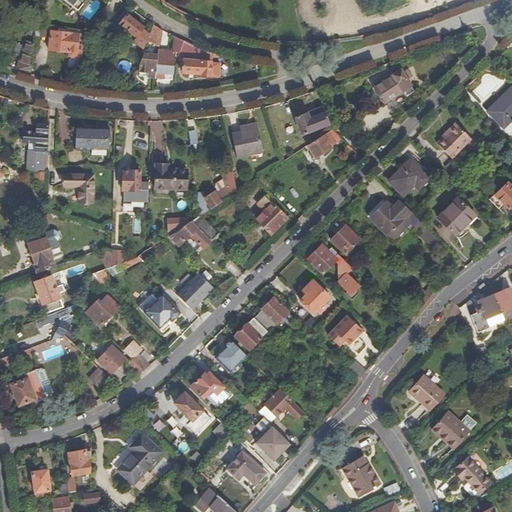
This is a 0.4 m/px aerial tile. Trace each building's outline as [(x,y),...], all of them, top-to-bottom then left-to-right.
[(9,0),(22,9),(22,1),(20,0),(9,0)] [(58,0),(66,6),(68,3),(76,10),(85,0),(58,0)] [(143,48),(148,34),(141,28),(143,26),(127,13),(119,23),(125,28),(122,32),(121,34),(131,41),(132,40),(143,48)] [(125,28),(119,23),(116,27),(122,32),(125,28)] [(152,24),(148,34),(159,40),(161,29),(152,24)] [(81,58),(84,34),(50,30),(48,49),(69,51),(69,53),(72,53),(75,57),(81,58)] [(158,53),(156,75),(172,76),(174,53),(178,53),(184,40),(174,35),(172,49),(158,49),(158,53)] [(178,53),(178,54),(182,55),(187,55),(190,53),(194,45),(184,40),(178,53)] [(23,52),(21,70),(30,72),(33,42),(25,42),(24,52),(23,52)] [(139,75),(156,75),(158,53),(144,53),(140,62),(139,75)] [(184,70),(184,71),(201,73),(201,75),(211,76),(212,61),(203,61),(203,60),(185,59),(185,66),(182,65),(182,70),(184,70)] [(394,75),(395,76),(376,89),(384,101),(403,88),(407,94),(413,89),(401,71),(394,75)] [(511,90),(488,113),(491,115),(511,95),(511,90)] [(511,95),(491,115),(504,129),(511,122),(511,95)] [(331,123),(324,106),(298,118),(305,134),(331,123)] [(456,124),(449,131),(450,132),(446,136),(437,144),(453,159),(472,140),(456,124)] [(47,172),(50,126),(37,126),(37,133),(25,133),(24,144),(29,144),(28,170),(36,172),(47,172)] [(78,148),(111,148),(111,129),(78,128),(78,148)] [(265,151),(258,128),(233,136),(239,159),(265,151)] [(343,141),(334,131),(326,137),(325,136),(309,146),(316,158),(343,141)] [(400,166),(402,168),(408,162),(418,172),(421,170),(424,167),(412,155),(400,166)] [(408,162),(402,168),(389,182),(404,197),(415,186),(419,191),(431,179),(421,170),(418,172),(408,162)] [(156,163),(155,187),(187,187),(187,168),(169,168),(169,163),(156,163)] [(200,216),(202,215),(235,193),(234,182),(231,166),(222,167),(223,178),(223,182),(216,187),(204,194),(204,190),(197,190),(200,216)] [(151,202),(151,183),(143,182),(143,171),(133,170),(133,172),(127,171),(126,189),(128,189),(127,200),(151,202)] [(47,172),(36,172),(36,182),(47,182),(47,172)] [(81,202),(95,203),(95,175),(66,175),(66,187),(80,187),(81,202)] [(212,182),(216,187),(223,182),(223,178),(213,180),(212,182)] [(240,181),(234,182),(235,193),(242,189),(240,181)] [(511,183),(498,196),(497,195),(492,200),(504,213),(511,206),(511,183)] [(272,235),(287,220),(273,204),(277,201),(270,193),(259,203),(267,211),(258,219),(272,235)] [(457,238),(471,225),(469,222),(475,216),(460,201),(440,221),(457,238)] [(415,217),(400,202),(393,209),(388,203),(371,219),(387,236),(406,219),(411,224),(434,246),(439,241),(415,217)] [(198,227),(212,242),(220,234),(202,215),(200,216),(192,221),(198,227)] [(469,222),(471,225),(477,218),(475,216),(469,222)] [(169,237),(169,236),(189,223),(189,218),(168,218),(168,225),(169,237)] [(189,223),(169,236),(179,246),(198,227),(192,221),(189,223)] [(332,241),(346,255),(360,241),(346,226),(332,241)] [(34,265),(37,274),(56,267),(53,258),(54,257),(50,247),(58,244),(54,231),(35,237),(37,242),(29,245),(36,264),(34,265)] [(348,275),(353,269),(332,249),(329,252),(322,246),(308,261),(323,275),(333,265),(336,268),(340,281),(339,282),(348,291),(346,293),(354,300),(361,293),(358,290),(361,287),(357,283),(348,275)] [(109,247),(101,250),(109,268),(114,266),(114,251),(114,250),(109,247)] [(151,273),(143,264),(137,270),(134,267),(126,275),(133,282),(135,280),(139,284),(151,273)] [(95,274),(102,282),(110,274),(105,270),(95,274)] [(95,274),(90,284),(94,289),(102,282),(95,274)] [(201,276),(180,298),(191,310),(192,310),(213,288),(201,276)] [(44,315),(64,308),(60,294),(65,293),(63,286),(56,288),(52,277),(37,282),(41,294),(37,295),(44,315)] [(301,302),(314,315),(330,298),(313,282),(307,288),(310,292),(301,302)] [(415,294),(420,299),(426,293),(421,288),(415,294)] [(495,297),(502,314),(511,309),(511,291),(511,290),(495,297)] [(86,312),(101,327),(121,307),(108,295),(104,299),(101,302),(99,299),(86,312)] [(163,295),(144,313),(160,329),(170,320),(172,322),(180,313),(163,295)] [(502,314),(495,297),(481,303),(488,320),(502,314)] [(268,332),(269,333),(289,313),(275,299),(254,319),(268,332)] [(62,321),(53,339),(65,335),(65,334),(80,305),(59,312),(62,321)] [(339,347),(344,342),(350,347),(364,332),(348,317),(329,337),(339,347)] [(249,350),(268,332),(254,319),(254,318),(235,337),(249,350)] [(278,342),(272,336),(266,341),(273,348),(278,342)] [(231,373),(247,356),(231,341),(215,357),(231,373)] [(111,374),(126,359),(113,346),(98,361),(111,374)] [(32,347),(18,352),(20,359),(31,355),(35,354),(32,347)] [(0,358),(0,369),(21,362),(20,359),(18,352),(0,358)] [(138,353),(132,359),(144,372),(150,366),(138,353)] [(144,372),(132,359),(126,365),(137,376),(144,372)] [(358,363),(351,370),(362,380),(368,373),(358,363)] [(47,397),(37,369),(25,373),(27,377),(11,383),(19,405),(35,399),(36,401),(47,397)] [(211,391),(217,396),(225,388),(210,374),(208,376),(205,374),(192,388),(203,399),(211,391)] [(431,411),(446,395),(426,376),(411,392),(431,411)] [(298,420),(304,413),(281,391),(266,407),(277,418),(286,409),(295,417),(298,420)] [(193,421),(189,425),(197,434),(211,419),(185,393),(175,403),(193,421)] [(433,432),(442,440),(444,438),(457,449),(471,433),(450,414),(433,432)] [(119,471),(135,485),(163,453),(142,435),(131,448),(136,452),(119,471)] [(455,451),(457,449),(444,438),(442,440),(455,451)] [(72,475),(91,472),(92,452),(85,453),(85,450),(69,453),(72,475)] [(244,476),(255,486),(266,475),(243,453),(228,470),(239,481),(244,476)] [(382,484),(371,455),(367,456),(366,454),(346,462),(358,494),(382,484)] [(274,460),(267,466),(278,477),(284,470),(274,460)] [(481,497),(493,485),(471,461),(456,474),(464,483),(467,481),(481,497)] [(38,497),(53,495),(48,469),(34,472),(38,497)] [(171,482),(167,478),(159,486),(164,489),(171,482)] [(62,494),(71,492),(69,479),(61,480),(61,487),(62,494)] [(235,511),(210,489),(196,505),(203,511),(206,511),(211,508),(215,511),(235,511)] [(99,493),(84,495),(85,503),(100,501),(99,493)] [(54,511),(70,511),(69,497),(53,499),(54,511)]
